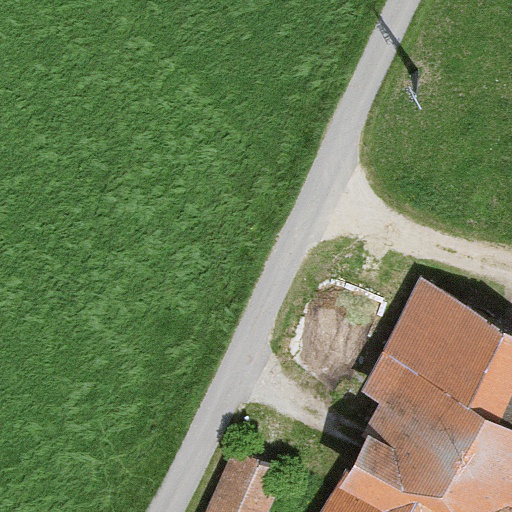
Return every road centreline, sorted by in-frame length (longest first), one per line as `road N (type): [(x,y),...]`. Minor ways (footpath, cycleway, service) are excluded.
road 1 (residential): [(166,511),(322,203),(411,0)]
road 2 (track): [(511,268),(322,203)]
